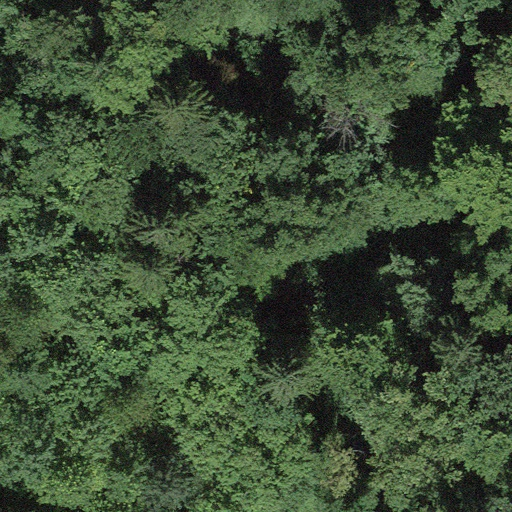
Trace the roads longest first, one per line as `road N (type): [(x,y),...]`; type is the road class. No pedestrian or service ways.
road 1 (track): [(0,134),(51,176),(152,287),(255,511)]
road 2 (track): [(360,0),(424,62),(496,195)]
